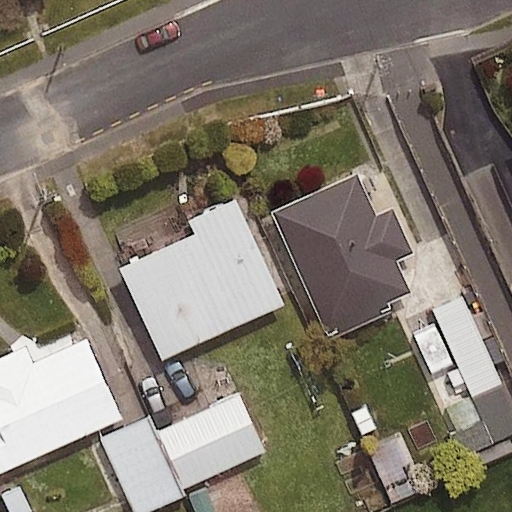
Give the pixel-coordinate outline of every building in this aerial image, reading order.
[(365,169),(279,209),(338,336),(396,309),(393,300),(418,288),(404,258),(422,250),(401,204),(385,211),(365,169)] [(284,293),(237,188),(191,208),(196,221),(119,256),(161,348),(284,293)] [(511,427),(511,403),(461,291),(434,303),(472,389),(449,400),(477,461),(511,446),(504,431),(511,427)] [(0,458),(120,404),(85,325),(33,348),(25,330),(0,341),(0,458)] [(264,443),(239,387),(155,425),(148,411),(102,432),(137,509),(184,488),(181,481),(264,443)] [(425,485),(407,429),(372,440),(390,496),(425,485)]
